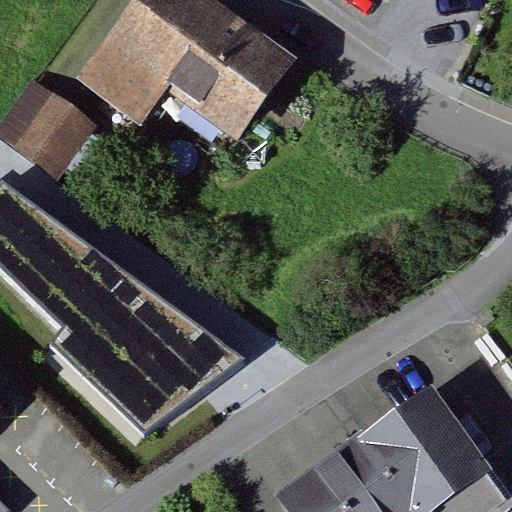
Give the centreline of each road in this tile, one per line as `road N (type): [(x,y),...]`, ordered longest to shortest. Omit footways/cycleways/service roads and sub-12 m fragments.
road 1 (residential): [(131,511),(431,318),(511,250)]
road 2 (residential): [(511,151),(370,79),(259,0)]
